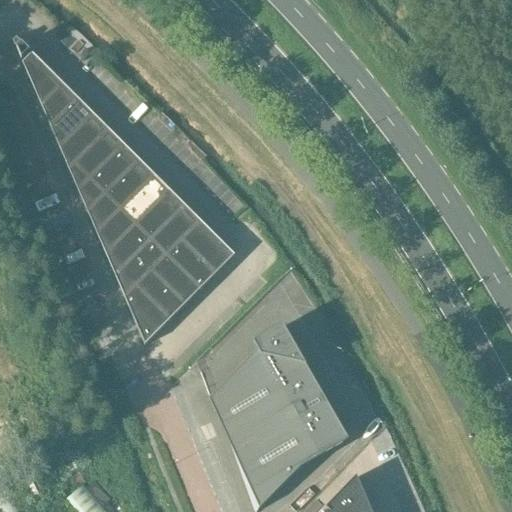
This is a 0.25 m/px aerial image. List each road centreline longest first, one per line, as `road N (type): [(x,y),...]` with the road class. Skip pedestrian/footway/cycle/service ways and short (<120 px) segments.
road 1 (primary): [(204,0),(299,95),(380,198),(511,417)]
road 2 (unclassified): [(204,511),(154,385),(113,322),(0,68)]
road 3 (primary): [(511,307),(388,120),(285,0)]
